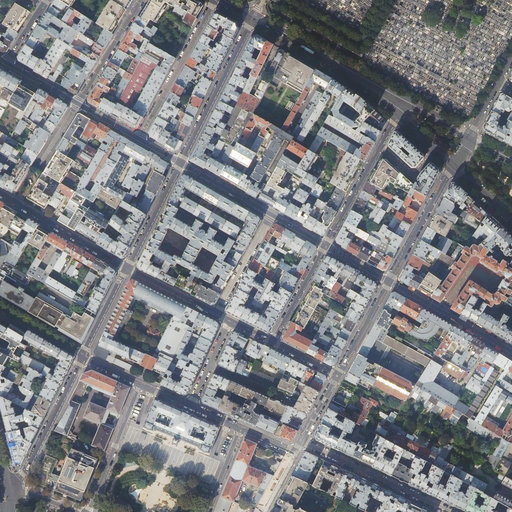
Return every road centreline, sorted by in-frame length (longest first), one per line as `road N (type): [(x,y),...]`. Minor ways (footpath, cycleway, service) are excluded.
road 1 (residential): [(450,511),(301,440)]
road 2 (residential): [(252,19),(180,162)]
road 3 (residential): [(215,0),(139,139)]
road 4 (residential): [(83,356),(16,487)]
road 5 (residential): [(127,267),(0,193)]
road 6 (residential): [(88,511),(140,383)]
road 7 (residential): [(389,281),(453,165)]
road 8 (secondary): [(366,82),(252,19)]
